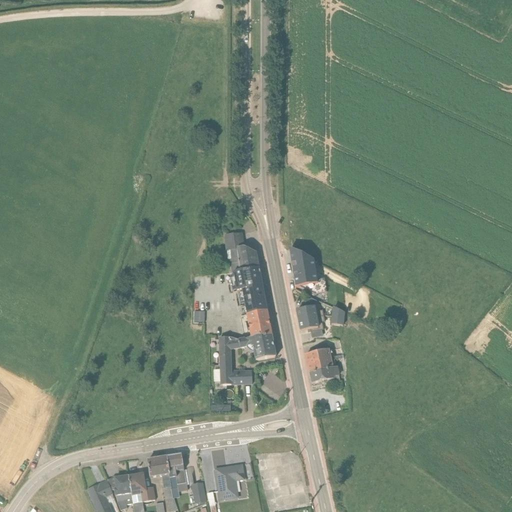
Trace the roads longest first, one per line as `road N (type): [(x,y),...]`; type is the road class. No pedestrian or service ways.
road 1 (secondary): [(246,0),(246,190),(269,239)]
road 2 (secondary): [(269,239),(263,0)]
road 3 (secondary): [(222,432),(71,459),(32,484),(12,511)]
road 4 (track): [(189,0),(156,12),(0,20)]
road 5 (secondary): [(269,239),(303,411)]
